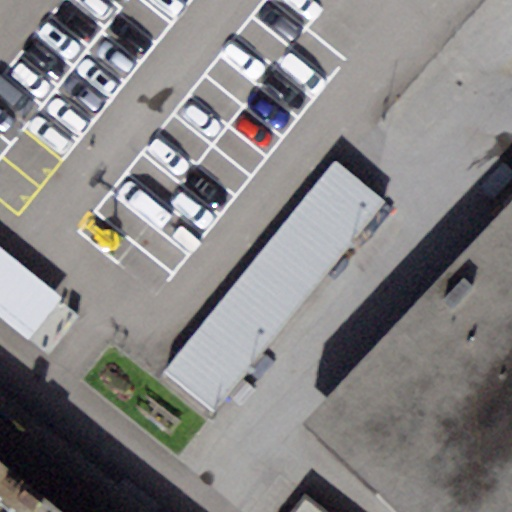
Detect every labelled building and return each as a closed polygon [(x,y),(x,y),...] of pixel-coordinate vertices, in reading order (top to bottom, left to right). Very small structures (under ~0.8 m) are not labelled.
[(215,413),(378,203),(328,165),(166,375),(215,413)] [(394,511),(511,511),(511,200),(302,427),(394,511)] [(62,301),(0,250),(0,317),(29,341),(62,301)] [(59,511),(0,464),(0,511),(59,511)] [(291,511),(322,511),(299,499),(291,511)]
